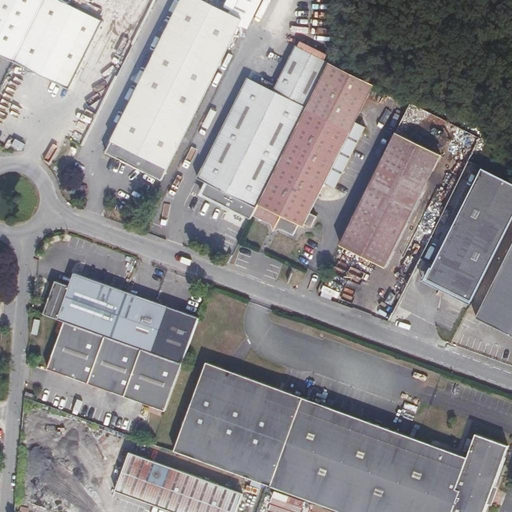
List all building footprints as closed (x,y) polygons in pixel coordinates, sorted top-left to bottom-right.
[(45,0),(0,0),(0,52),(15,59),(45,0)] [(70,0),(45,0),(15,59),(72,85),(106,16),(70,0)] [(244,14),(216,0),(179,0),(106,144),(162,172),(244,14)] [(254,212),(255,211),(332,57),(298,40),(275,83),(251,72),(199,170),(210,175),(204,186),(254,212)] [(378,81),(332,57),(255,211),(296,230),(302,219),(307,222),(308,219),(313,222),(319,209),(313,206),(327,178),(337,184),(369,122),(360,117),(378,81)] [(446,155),(398,130),(342,242),(391,266),(446,155)] [(511,224),(511,181),(487,169),(432,278),(476,300),(511,224)] [(511,250),(478,321),(511,337),(511,250)] [(46,313),(68,321),(183,361),(200,316),(126,290),(76,273),(71,285),(58,280),(46,313)] [(166,409),(183,361),(68,321),(51,369),(166,409)] [(471,451),(209,360),(177,449),(357,511),(490,511),(511,450),(511,436),(479,426),(471,451)] [(49,413),(46,426),(81,433),(83,420),(49,413)] [(235,511),(244,490),(130,449),(117,487),(189,511),(235,511)]
